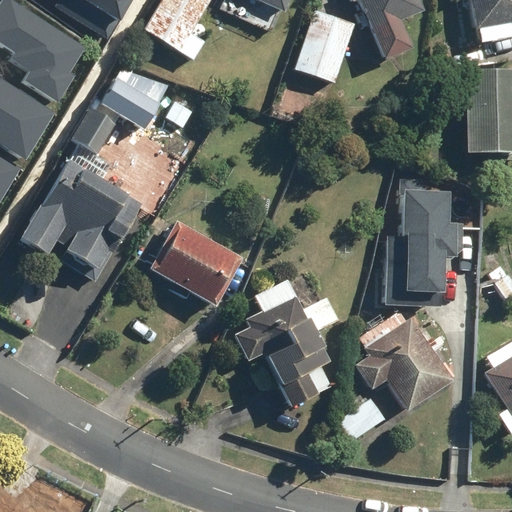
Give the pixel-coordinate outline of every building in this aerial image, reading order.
[(4,62),(23,74),(18,83),(52,105),(69,78),(65,75),(81,49),(1,0),(0,0),(0,50),(8,55),(4,62)] [(72,0),(113,24),(126,0),(72,0)] [(204,0),(154,0),(136,29),(187,61),(199,41),(184,32),(204,0)] [(247,0),(277,13),(282,0),(247,0)] [(349,0),(374,60),(403,48),(392,20),(414,11),(409,0),(349,0)] [(511,0),(460,0),(465,29),(468,29),(470,42),(502,37),(500,23),(511,21),(511,0)] [(348,23),(309,9),(287,68),(327,82),(348,23)] [(164,84),(116,68),(94,103),(136,130),(164,84)] [(511,142),(511,69),(459,68),(458,152),(511,153),(511,142)] [(0,151),(19,163),(49,115),(0,83),(0,151)] [(188,111),(170,101),(161,117),(178,127),(188,111)] [(113,126),(86,110),(67,140),(94,156),(113,126)] [(0,194),(16,170),(0,159),(0,194)] [(136,206),(60,159),(11,237),(38,254),(49,238),(59,245),(56,250),(60,253),(55,261),(88,281),(136,206)] [(444,193),(423,192),(423,180),(395,179),(393,236),(380,235),(377,308),(434,310),(435,271),(441,271),(441,261),(446,261),(458,251),(459,225),(443,224),(444,193)] [(234,258),(167,219),(138,268),(205,307),(234,258)] [(476,286),(478,300),(502,298),(508,306),(511,303),(511,280),(501,264),(486,274),(493,284),(476,286)] [(318,296),(294,308),(280,278),(246,295),(254,310),(237,318),(240,325),(224,333),(238,362),(252,355),(280,409),(326,386),(314,364),(320,361),(306,331),(330,319),(318,296)] [(447,383),(408,320),(402,323),(396,313),(354,338),(361,349),(360,349),(365,357),(350,366),(366,391),(381,382),(400,412),(447,383)] [(511,338),(481,357),(488,367),(478,373),(499,409),(491,414),(504,435),(511,429),(511,338)] [(336,422),(349,442),(387,418),(374,398),(336,422)]
